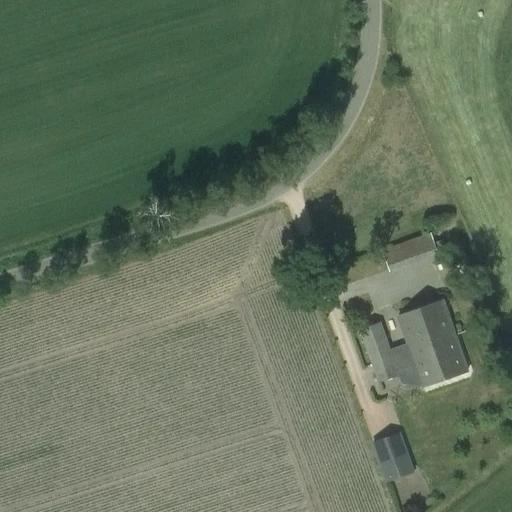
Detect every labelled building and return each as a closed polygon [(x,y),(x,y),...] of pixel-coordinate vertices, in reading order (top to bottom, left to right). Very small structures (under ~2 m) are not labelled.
[(388,272),(437,255),(430,234),(381,250),(388,272)] [(456,336),(444,301),(398,316),(408,346),(409,351),(421,347),(422,350),(442,344),(441,341),(456,336)] [(393,357),(393,356),(381,322),(360,330),(372,365),(393,357)] [(422,388),(468,372),(456,336),(441,341),(442,344),(422,350),(421,347),(409,351),(409,352),(393,357),(372,365),(379,382),(399,375),(397,367),(412,361),(414,367),(422,388)] [(406,455),(379,464),(385,483),(412,474),(406,455)]
